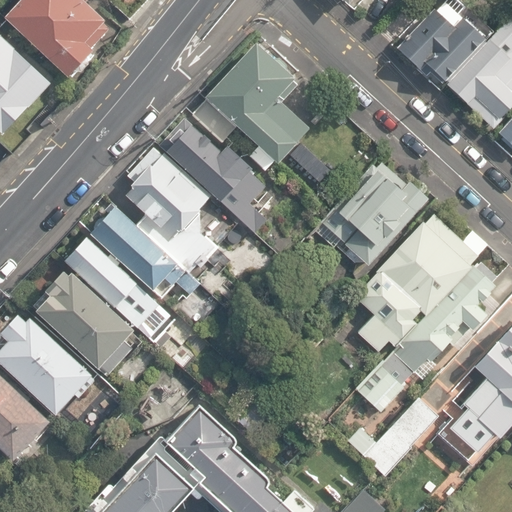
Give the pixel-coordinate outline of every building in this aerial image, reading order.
[(17,0),(2,17),(65,77),(72,70),(79,72),(86,63),(85,56),(89,48),(108,28),(103,20),(83,2),(85,0),(17,0)] [(437,87),(485,37),(444,0),(442,0),(433,12),(430,9),(395,49),(437,87)] [(497,117),(511,101),(511,12),(443,84),(490,129),(499,119),(497,117)] [(0,130),(5,135),(53,83),(0,33),(0,130)] [(300,111),(305,83),(262,42),(191,115),(222,145),(231,136),(206,112),(213,104),(286,168),(321,131),(300,111)] [(511,114),(495,134),(511,150),(511,114)] [(223,152),(187,120),(161,148),(255,233),(270,216),(258,205),(273,189),(228,147),(223,152)] [(247,285),(267,264),(207,209),(215,201),(152,143),(125,173),(135,182),(124,194),(148,216),(138,228),(119,210),(95,236),(156,292),(179,266),(210,294),(215,289),(239,311),(256,293),(247,285)] [(395,163),(331,231),(370,268),(434,200),(395,163)] [(399,352),(485,263),(479,258),(490,247),(475,233),(465,244),(432,212),(367,278),(359,313),(367,321),(357,331),(381,354),(391,344),(399,352)] [(158,345),(181,319),(89,236),(66,261),(76,270),(38,314),(103,373),(142,330),(158,345)] [(29,318),(0,351),(0,363),(62,416),(96,376),(29,318)] [(511,323),(470,369),(482,380),(437,430),(479,469),(511,433),(511,323)] [(386,353),(358,390),(384,410),(412,374),(386,353)] [(0,373),(0,446),(21,465),(57,425),(0,373)] [(356,429),(348,438),(388,476),(447,413),(425,391),(373,446),(356,429)] [(222,511),(303,511),(186,398),(73,511),(149,511),(185,475),(222,511)]
